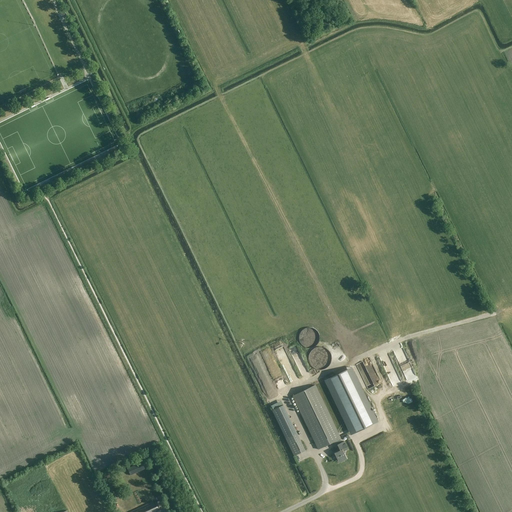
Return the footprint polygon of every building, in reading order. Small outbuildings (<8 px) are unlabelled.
[(319,334),(318,333),(318,332),(317,332),(317,331),(316,330),(315,329),(314,329),(313,328),(311,328),(310,328),(309,328),(308,328),(307,328),(306,328),(304,329),(303,329),(302,330),(301,331),(301,332),(300,333),(300,334),(299,334),(299,336),(299,337),(299,338),(299,339),(299,340),(299,341),(300,342),(300,344),(301,344),(302,345),(303,346),(304,347),(306,348),(307,348),(308,348),(309,348),(311,348),(312,348),(313,348),(314,347),(315,347),(316,346),(317,345),(318,344),(318,343),(318,342),(319,342),(319,340),(319,339),(319,338),(319,337),(319,335),(319,334)] [(318,347),(316,347),(315,348),(313,349),(311,351),(310,352),(309,354),(309,356),(308,358),(308,359),(309,361),(309,363),(310,365),(312,366),(313,368),(315,369),(317,369),(318,370),(320,370),(322,370),(324,369),(326,368),(328,367),(329,366),(330,364),(331,362),(331,360),(332,358),(331,356),(331,354),(330,353),(329,351),(327,350),(326,348),(324,348),(322,347),(320,347),(318,347)] [(356,365),(328,379),(354,433),(382,419),(356,365)] [(268,380),(260,383),(264,393),(272,390),(268,380)] [(345,451),(348,449),(344,441),(343,442),(342,438),(341,439),(315,385),(292,396),(318,449),(338,440),(339,444),(337,445),(339,449),(339,451),(334,453),(339,463),(347,459),(344,453),(345,453),(345,451)] [(305,449),(283,404),(272,409),(294,454),(305,449)] [(140,494),(132,496),(135,505),(143,502),(140,494)] [(158,511),(163,510),(159,501),(154,504),(152,502),(130,511),(158,511)]
